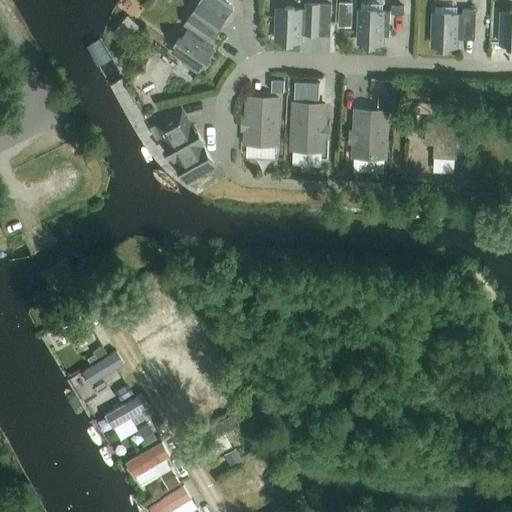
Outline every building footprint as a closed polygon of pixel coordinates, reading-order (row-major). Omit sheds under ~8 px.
[(191,28),(174,51),(184,58),(182,61),(197,72),(199,69),(201,70),(214,50),(208,46),(225,21),(234,9),(220,0),(203,0),(200,4),(186,24),(191,28)] [(353,15),(353,3),(340,3),(340,15),(353,15)] [(278,9),(277,41),(301,42),(301,34),(318,35),(319,20),(331,20),(332,5),(307,4),(307,10),(278,9)] [(392,6),(392,14),(405,14),(405,7),(392,6)] [(463,9),(463,15),(465,15),(465,17),(476,17),(477,10),(463,9)] [(361,11),(359,43),(383,44),(383,36),(390,37),(391,12),(361,11)] [(511,13),(503,13),(501,45),(511,45),(511,13)] [(434,14),(433,46),(457,47),(457,39),(464,40),(465,17),(465,15),(463,15),(434,14)] [(160,61),(160,51),(152,47),(144,51),(140,57),(140,67),(148,72),(157,67),(160,61)] [(273,80),(273,92),(279,92),(285,92),(286,80),(273,80)] [(297,82),(296,98),(306,99),(320,99),(321,83),(297,82)] [(249,97),(248,116),(242,116),(241,131),(247,131),(247,143),(277,144),(279,98),(249,97)] [(380,98),(379,109),(394,109),(395,98),(380,98)] [(323,150),(324,138),(330,138),(331,124),(324,124),(325,105),(295,103),(293,149),(323,150)] [(413,105),(413,116),(422,116),(423,106),(413,105)] [(357,110),(355,156),(385,157),(387,111),(357,110)] [(441,111),(440,121),(454,122),(454,111),(441,111)] [(217,167),(205,146),(193,125),(187,129),(178,113),(151,128),(158,139),(163,136),(177,162),(189,183),(195,179),(207,173),(217,167)] [(466,145),(467,125),(426,123),(425,146),(434,146),(434,160),(456,161),(457,145),(466,145)] [(122,311),(130,325),(173,303),(166,288),(122,311)] [(92,309),(56,329),(63,342),(99,322),(92,309)] [(165,384),(204,367),(188,329),(170,337),(179,357),(158,367),(165,384)] [(102,346),(93,352),(95,354),(97,358),(106,352),(102,346)] [(116,350),(82,371),(91,385),(124,363),(116,350)] [(189,382),(207,417),(227,406),(209,371),(189,382)] [(133,394),(127,384),(114,392),(120,402),(133,394)] [(141,393),(106,413),(119,438),(137,428),(135,424),(145,419),(141,411),(148,407),(141,393)] [(222,421),(198,433),(204,444),(241,426),(235,414),(229,417),(228,414),(220,418),(222,421)] [(148,424),(138,430),(146,444),(156,439),(148,424)] [(164,442),(126,462),(134,476),(171,456),(164,442)] [(244,463),(236,450),(225,456),(233,470),(244,463)] [(179,481),(172,469),(161,476),(168,487),(179,481)] [(146,504),(151,511),(189,511),(200,506),(184,481),(146,504)] [(304,511),(299,501),(286,507),(288,511),(304,511)]
